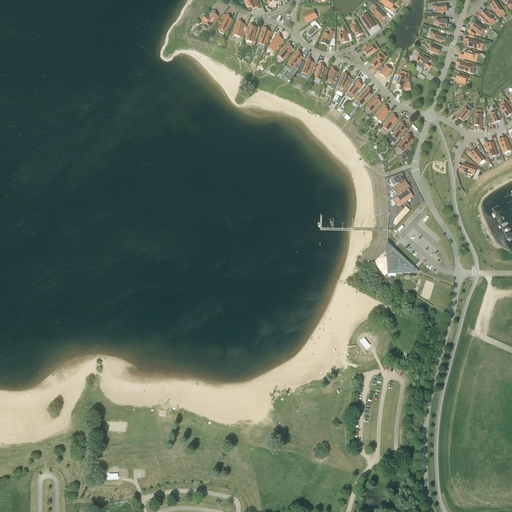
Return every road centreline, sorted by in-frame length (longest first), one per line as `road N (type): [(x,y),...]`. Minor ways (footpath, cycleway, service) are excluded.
road 1 (unclassified): [(431,511),(427,407),(457,272)]
road 2 (residential): [(455,249),(414,169),(429,115)]
